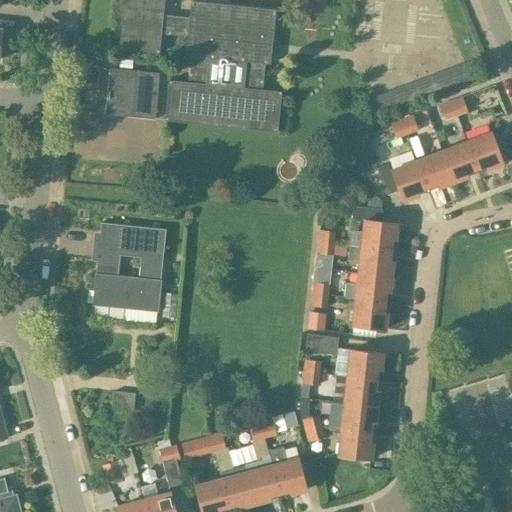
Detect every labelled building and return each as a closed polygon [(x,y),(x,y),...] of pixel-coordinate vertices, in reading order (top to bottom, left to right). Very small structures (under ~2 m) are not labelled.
[(265,63),(270,64),(276,9),(191,1),(189,17),(163,15),(164,0),(123,0),(119,49),(159,53),(161,33),(188,36),(186,56),(191,56),(188,82),(169,80),(165,118),(278,130),(282,91),(262,89),(265,63)] [(465,64),(363,103),(369,118),(470,80),(465,64)] [(106,115),(155,120),(159,74),(110,69),(106,115)] [(462,97),(451,101),(457,117),(468,113),(462,97)] [(457,117),(451,101),(440,105),(445,120),(446,121),(457,117)] [(401,120),(407,136),(419,132),(413,116),(401,120)] [(396,140),(407,136),(401,120),(390,125),(396,140)] [(466,142),(476,168),(486,164),(488,169),(503,163),(491,133),(466,142)] [(466,172),(476,168),(466,142),(442,151),(453,182),(468,176),(466,172)] [(438,187),(453,182),(442,151),(417,161),(427,186),(437,183),(438,187)] [(417,190),(427,186),(417,161),(392,170),(403,201),(418,195),(417,190)] [(352,230),(350,245),(389,249),(390,239),(395,239),(397,223),(381,221),(383,208),(353,205),(352,218),(364,220),(363,232),(352,230)] [(158,310),(166,229),(101,222),(93,304),(158,310)] [(320,230),(319,242),(333,243),(334,232),(320,230)] [(333,243),(319,242),(318,254),(332,256),(333,244),(333,243)] [(360,261),(359,273),(391,276),(393,261),(388,260),(389,249),(350,245),(348,260),(360,261)] [(344,298),(356,299),(383,302),(384,291),(389,292),(391,276),(359,273),(357,284),(346,283),(344,298)] [(313,283),(311,295),(328,296),(329,285),(313,283)] [(328,296),(311,295),(310,307),(326,308),(328,296)] [(382,312),(383,302),(356,299),(353,326),(385,329),(387,313),(382,312)] [(327,315),(309,313),(308,329),(325,331),(327,315)] [(336,354),(338,337),(307,334),(305,351),(336,354)] [(347,377),(375,380),(376,369),(381,370),(382,353),(350,350),(347,377)] [(307,361),(305,373),(319,374),(321,363),(307,361)] [(319,374),(305,373),(304,385),(318,387),(319,375),(319,374)] [(374,390),(375,380),(347,377),(344,403),(377,406),(378,391),(374,390)] [(134,393),(113,391),(112,408),(132,410),(134,393)] [(375,421),(377,406),(344,403),(341,429),(369,432),(370,421),(375,421)] [(293,413),(281,417),(284,431),(297,427),(293,413)] [(306,431),(320,427),(317,415),(302,419),(306,431)] [(273,422),(262,425),(265,440),(277,436),(273,422)] [(265,440),(262,425),(249,428),(253,443),(265,440)] [(320,427),(306,431),(309,443),(323,439),(320,427)] [(368,442),(369,432),(341,429),(338,456),(371,459),(373,443),(368,442)] [(222,432),(210,435),(215,453),(227,450),(222,432)] [(215,453),(210,435),(181,443),(186,461),(214,453),(215,453)] [(177,445),(159,450),(169,489),(181,486),(175,462),(181,460),(177,445)] [(271,458),(270,459),(279,491),(280,491),(290,488),(291,493),(306,490),(298,459),(288,461),(284,446),(269,450),(271,458)] [(245,465),(255,503),(271,499),(269,494),(279,491),(270,459),(245,465)] [(123,478),(118,462),(103,467),(108,482),(123,478)] [(222,479),(221,479),(228,505),(239,502),(240,507),(255,503),(245,465),(232,469),(232,470),(220,473),(222,479)] [(10,498),(4,478),(0,478),(0,511),(19,511),(16,496),(10,498)] [(228,505),(221,479),(195,486),(202,511),(219,511),(218,508),(228,505)] [(141,487),(144,499),(147,511),(175,511),(170,492),(158,495),(155,483),(141,487)] [(147,511),(144,499),(118,506),(119,511),(147,511)]
